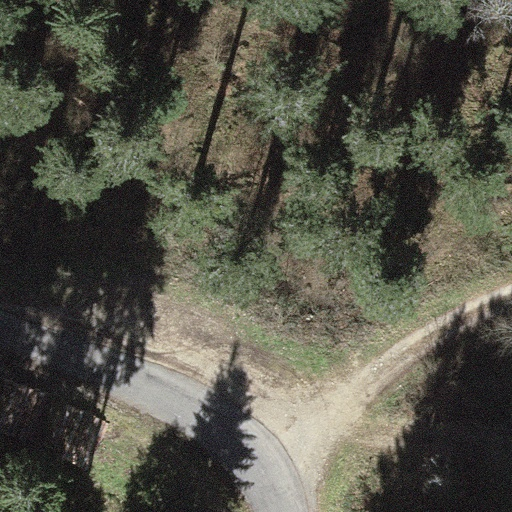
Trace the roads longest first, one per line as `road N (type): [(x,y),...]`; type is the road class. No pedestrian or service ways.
road 1 (unclassified): [(292,511),(283,475),(238,425),(0,327)]
road 2 (track): [(265,448),(387,370),(511,305)]
